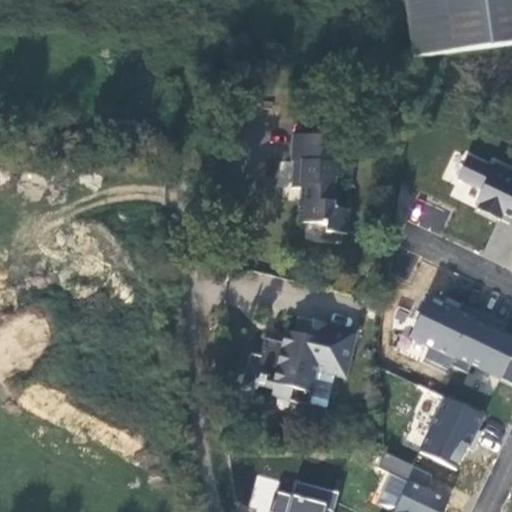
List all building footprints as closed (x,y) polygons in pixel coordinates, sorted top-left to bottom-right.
[(511,45),(511,0),(404,0),(413,59),(511,45)] [(313,121),(312,136),(342,138),(343,123),(313,121)] [(341,178),(343,163),(343,154),(349,155),(351,139),(342,138),(312,136),(293,135),(292,161),(294,162),(292,188),(300,189),(297,223),(326,225),(326,232),(347,234),(349,210),(334,209),(336,178),(341,178)] [(355,155),(349,155),(343,154),(343,163),(355,164),(355,155)] [(511,358),(510,357),(511,352),(511,337),(502,333),(506,324),(476,310),(472,319),(454,357),(450,365),(467,373),(471,365),(500,378),(511,384),(511,358)] [(356,333),(299,319),(296,334),(286,331),(283,344),(265,339),(260,357),(251,354),(243,388),(256,391),(257,386),(263,387),(265,381),(291,388),(288,399),(308,404),(316,370),(345,377),(356,333)] [(440,396),(420,454),(461,469),(481,411),(440,396)] [(376,447),(376,427),(359,428),(359,448),(376,447)] [(408,482),(424,490),(431,475),(383,453),(376,467),(408,482)] [(334,511),(340,493),(297,481),(294,496),(277,491),(271,511),(334,511)] [(393,511),(444,511),(449,502),(424,490),(408,482),(393,511)]
